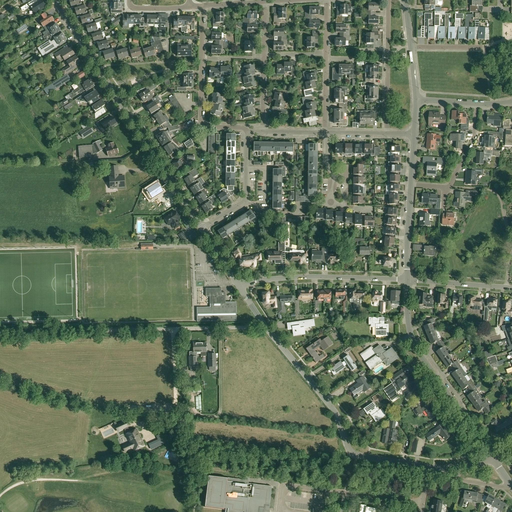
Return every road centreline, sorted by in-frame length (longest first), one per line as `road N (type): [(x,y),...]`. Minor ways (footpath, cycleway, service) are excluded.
road 1 (residential): [(201,228),(53,0)]
road 2 (residential): [(429,467),(352,454),(327,402),(263,323)]
road 3 (residential): [(494,458),(414,345),(407,280)]
road 4 (unclassified): [(173,329),(0,332)]
road 5 (residential): [(236,283),(407,280)]
road 6 (residential): [(385,135),(387,0)]
